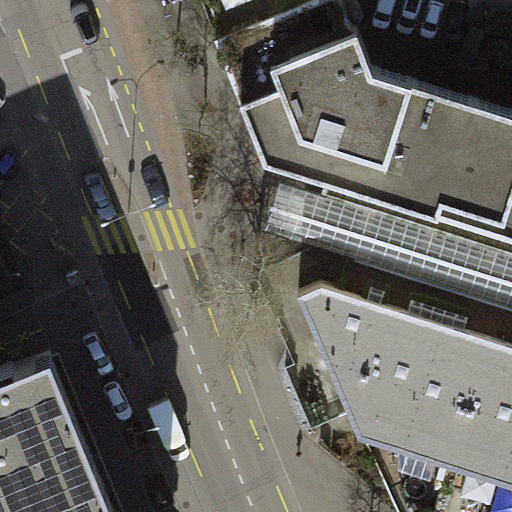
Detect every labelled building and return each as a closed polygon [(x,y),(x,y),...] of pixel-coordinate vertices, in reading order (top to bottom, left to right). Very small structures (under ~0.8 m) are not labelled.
[(294,0),(227,27),(214,32),(262,156),(511,233),(511,108),(373,64),(357,23),(352,25),(343,0),(294,0)] [(215,0),(227,27),(294,0),(215,0)] [(511,250),(281,177),(265,228),(354,257),(511,307),(511,250)] [(0,288),(14,282),(0,253),(0,288)] [(298,288),(359,430),(397,511),(511,511),(511,307),(354,257),(345,286),(323,279),(298,288)] [(118,511),(50,346),(0,367),(0,511),(118,511)]
